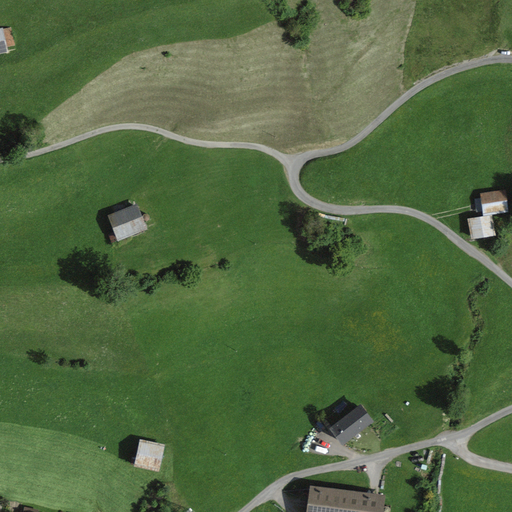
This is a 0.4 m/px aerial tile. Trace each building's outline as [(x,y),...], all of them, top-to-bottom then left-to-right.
[(3,28),(0,28),(0,55),(10,53),(9,48),(15,46),(11,28),(3,30),(3,28)] [(482,198),(475,199),(477,212),(485,211),(485,216),(510,212),(507,190),(481,193),(482,198)] [(138,204),(109,216),(116,232),(109,235),(112,244),(148,229),(138,204)] [(497,236),(493,215),(469,219),(473,240),(497,236)] [(363,404),(332,429),(345,446),(376,422),(363,404)] [(166,445),(141,439),(137,458),(132,457),(130,465),(160,471),(166,445)] [(385,511),(388,495),(312,486),(308,511),(385,511)]
